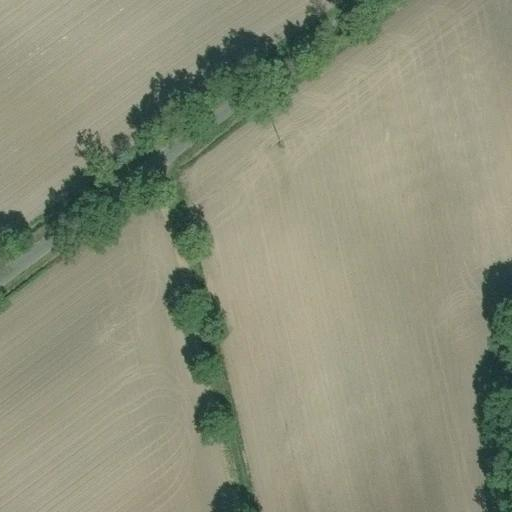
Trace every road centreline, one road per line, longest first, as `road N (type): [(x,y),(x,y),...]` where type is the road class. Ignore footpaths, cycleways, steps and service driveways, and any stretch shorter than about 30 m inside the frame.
road 1 (residential): [(0,276),(377,0)]
road 2 (track): [(163,156),(249,511)]
